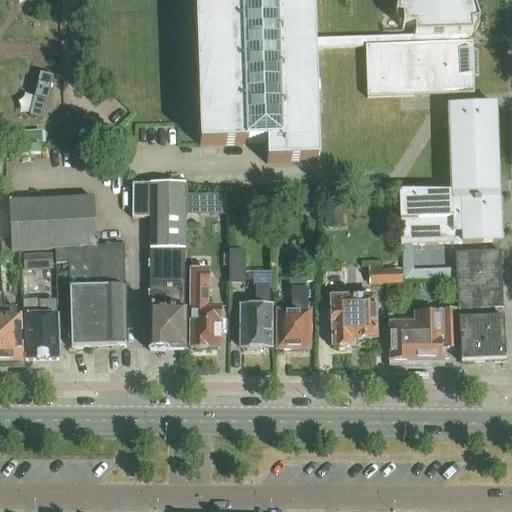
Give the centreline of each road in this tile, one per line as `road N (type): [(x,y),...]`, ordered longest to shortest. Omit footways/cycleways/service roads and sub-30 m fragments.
road 1 (secondary): [(0,422),(511,426)]
road 2 (residential): [(0,497),(511,498)]
road 3 (residential): [(247,163),(135,165),(71,99),(66,0)]
